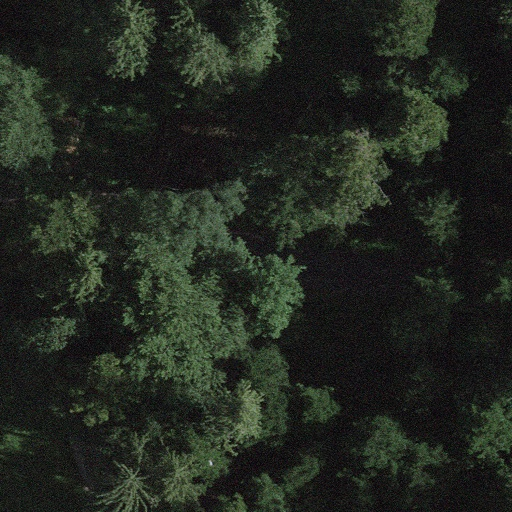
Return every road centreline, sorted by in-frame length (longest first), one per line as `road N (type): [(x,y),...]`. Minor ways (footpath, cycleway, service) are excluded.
road 1 (unclassified): [(0,187),(240,257),(406,276),(511,271)]
road 2 (track): [(0,248),(61,346),(105,511)]
